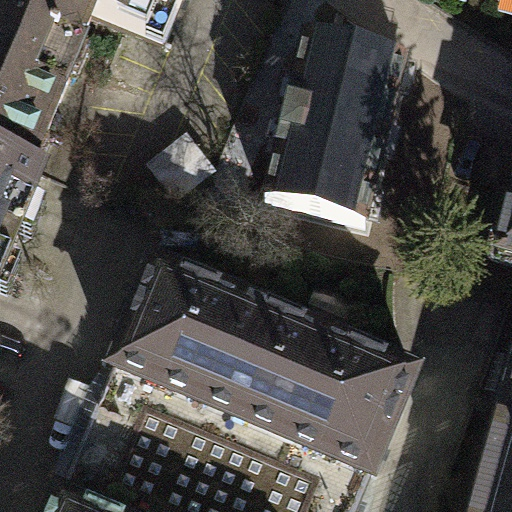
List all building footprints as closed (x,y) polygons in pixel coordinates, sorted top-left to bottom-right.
[(45,0),(0,0),(0,155),(30,167),(92,20),(45,0)] [(45,0),(92,20),(162,47),(183,0),(45,0)] [(305,39),(264,206),(362,230),(404,63),(305,39)] [(30,167),(0,155),(0,272),(42,172),(30,167)] [(511,190),(494,257),(511,261),(511,190)] [(113,367),(199,403),(243,300),(157,264),(113,367)] [(199,403),(285,439),(329,336),(243,300),(199,403)] [(285,439),(371,475),(415,372),(329,336),(285,439)] [(113,367),(57,497),(94,511),(356,511),(371,475),(285,439),(199,403),(113,367)] [(492,420),(466,511),(511,511),(511,404),(506,424),(492,420)] [(50,511),(94,511),(57,497),(50,511)]
